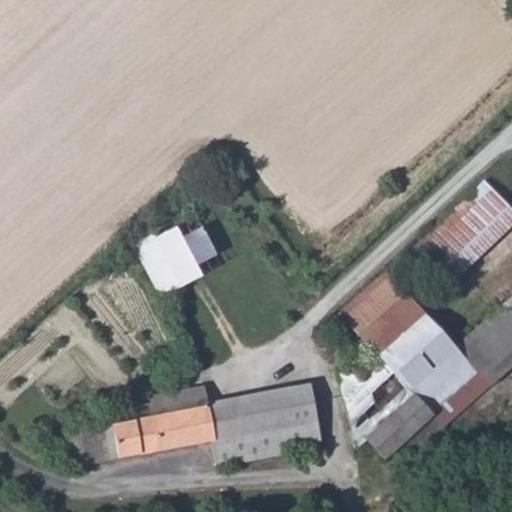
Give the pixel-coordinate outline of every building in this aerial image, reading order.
[(511,215),(477,179),(403,248),(440,287),(511,219),(511,215)] [(150,293),(211,262),(188,216),(126,247),(150,293)] [(511,283),(458,336),(382,260),(340,301),(386,350),(366,371),(353,357),(324,384),(338,401),(368,434),(390,413),(412,436),(458,391),(475,409),(511,375),(511,283)] [(199,371),(193,373),(165,377),(168,401),(179,400),(183,428),(205,425),(225,422),(220,384),(202,387),(199,371)] [(304,373),(264,378),(270,417),(310,413),(304,373)] [(165,377),(140,381),(147,432),(183,428),(179,400),(168,401),(165,377)] [(310,413),(270,417),(264,378),(242,382),(247,420),(258,419),(261,444),(313,437),(310,413)] [(140,381),(121,385),(120,385),(121,394),(114,391),(109,391),(104,397),(103,398),(105,408),(90,410),(92,426),(108,423),(110,438),(147,432),(140,381)] [(242,382),(220,384),(225,422),(205,425),(207,438),(209,451),(261,444),(258,419),(247,420),(242,382)] [(90,410),(73,413),(76,429),(92,426),(90,410)] [(73,413),(59,416),(61,431),(76,429),(73,413)] [(207,438),(196,440),(197,453),(209,451),(207,438)]
